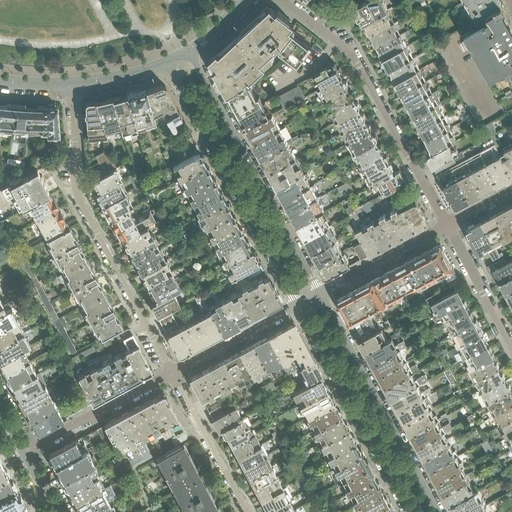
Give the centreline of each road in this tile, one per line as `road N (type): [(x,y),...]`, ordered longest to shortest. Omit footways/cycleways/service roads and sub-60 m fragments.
road 1 (residential): [(71,85),(82,201),(171,372)]
road 2 (residential): [(285,0),(350,50),(448,224)]
road 3 (residential): [(167,62),(297,304)]
road 4 (residential): [(319,292),(189,52)]
road 5 (residential): [(438,511),(319,292)]
road 6 (residential): [(297,304),(409,511)]
road 7 (residential): [(24,452),(171,372)]
road 8 (residential): [(171,372),(247,511)]
road 9 (residential): [(319,292),(448,224)]
road 10 (residential): [(171,372),(297,304)]
road 11 (residential): [(448,224),(511,345)]
